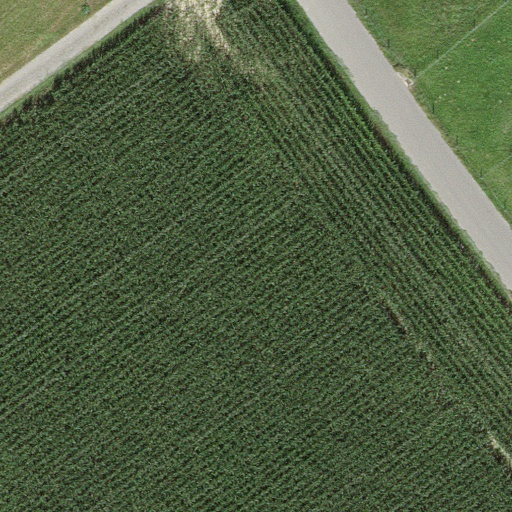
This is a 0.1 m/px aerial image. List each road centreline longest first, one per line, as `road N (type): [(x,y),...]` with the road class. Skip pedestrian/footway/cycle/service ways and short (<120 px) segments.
road 1 (unclassified): [(325,0),(511,257)]
road 2 (track): [(0,111),(149,0)]
